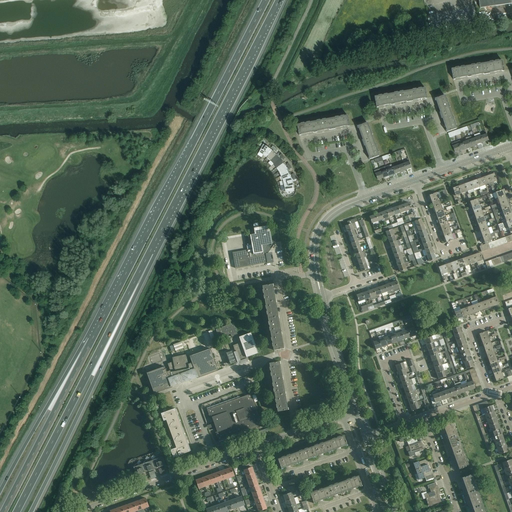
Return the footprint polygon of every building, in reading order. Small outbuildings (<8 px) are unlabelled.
[(511,0),(478,0),(480,8),(511,3),(511,0)] [(492,62),(486,63),(487,68),(484,69),(485,74),(485,73),(487,73),(487,74),(488,74),(487,73),(503,70),(503,71),(504,71),(502,60),(495,62),(495,61),(495,62),(492,62),(492,61),(492,62)] [(485,74),(484,69),(487,68),(486,63),(477,65),(476,64),(476,65),(474,65),(474,64),(474,65),(467,66),(469,77),(469,76),(485,73),(485,74)] [(469,77),(467,66),(461,68),(460,67),(460,68),(458,68),(458,67),(458,68),(451,69),(453,80),(453,79),(469,76),(469,77)] [(415,90),(409,91),(410,96),(407,97),(408,102),(408,101),(410,100),(410,101),(411,101),(411,100),(412,100),(426,98),(426,99),(427,98),(425,88),(418,89),(418,88),(418,89),(416,90),(416,89),(415,89),(415,90)] [(408,102),(407,97),(410,96),(409,91),(400,92),(400,91),(399,92),(400,92),(397,93),(397,92),(397,93),(390,94),(392,105),(392,104),(408,101),(408,102)] [(392,105),(390,94),(384,95),(384,94),(383,94),(384,95),(381,96),(381,95),(381,96),(374,97),(376,107),(377,107),(376,106),(392,104),(392,105)] [(447,102),(444,95),(434,99),(435,99),(441,114),(440,114),(445,112),(446,115),(451,113),(448,104),(447,104),(447,102),(448,102),(447,101),(447,102)] [(453,119),(451,113),(446,115),(445,112),(440,114),(441,114),(441,116),(441,117),(442,116),(447,131),(446,132),(456,129),(454,122),(455,122),(455,121),(454,122),(453,120),(454,119),(453,119)] [(338,117),(331,119),(332,124),(330,124),(331,130),(331,128),(333,128),(333,129),(333,128),(349,125),(349,126),(347,116),(341,117),(340,116),(340,117),(338,117),(338,116),(338,117)] [(331,130),(330,124),(332,124),(331,119),(322,120),(322,119),(322,120),(320,121),(319,120),(319,121),(313,122),(315,132),(315,131),(330,129),(331,130)] [(315,132),(313,122),(306,123),(306,122),(306,123),(304,124),(304,123),(303,123),(303,124),(297,125),(299,135),(299,134),(314,131),(315,133),(315,132)] [(369,128),(367,123),(357,126),(357,127),(358,126),(363,141),(362,142),(367,140),(368,142),(373,141),(370,131),(371,131),(371,130),(370,131),(369,129),(370,128),(369,128)] [(483,142),(480,136),(479,133),(474,135),(475,138),(477,144),(483,142)] [(477,145),(477,144),(475,138),(472,139),(471,136),(468,137),(472,147),(477,145)] [(472,147),(468,137),(465,138),(466,141),(463,142),(466,149),(472,147)] [(375,147),(373,141),(368,142),(367,140),(362,142),(363,142),(364,144),(363,144),(364,144),(370,159),(369,159),(379,156),(376,150),(377,149),(376,149),(375,147),(376,147),(376,146),(375,147)] [(466,149),(463,142),(460,143),(459,140),(457,141),(460,150),(463,149),(463,150),(466,149)] [(460,150),(457,141),(451,143),(454,152),(460,150)] [(263,155),(268,148),(263,144),(261,143),(259,146),(261,147),(259,152),(263,155)] [(267,158),(272,151),(268,148),(263,155),(267,158)] [(276,155),(272,151),(267,158),(270,161),(276,155)] [(280,159),(276,155),(270,161),(273,164),(280,159)] [(283,163),(280,159),(273,164),(276,168),(283,163)] [(411,168),(409,161),(403,164),(405,170),(411,168)] [(286,168),(283,163),(276,168),(279,172),(286,168)] [(400,172),(397,166),(396,163),(391,165),(394,174),(400,172)] [(394,174),(391,165),(385,167),(388,176),(394,174)] [(388,176),(385,167),(380,169),(383,178),(385,177),(385,178),(389,177),(388,176)] [(289,173),(286,168),(279,172),(280,176),(289,173)] [(383,178),(380,169),(374,171),(377,180),(383,178)] [(497,181),(494,173),(490,174),(490,175),(488,176),(492,187),(491,187),(492,190),(494,189),(495,188),(493,183),(497,181)] [(492,187),(488,176),(486,177),(486,176),(482,177),(485,186),(488,184),(489,187),(491,187),(492,187)] [(485,186),(482,177),(478,178),(478,179),(476,180),(479,188),(485,186)] [(479,188),(476,180),(474,181),(474,180),(470,181),(473,190),(479,188)] [(473,190),(470,181),(466,182),(467,183),(464,184),(467,192),(473,190)] [(294,188),(292,183),(284,185),(285,190),(286,190),(286,192),(287,192),(288,193),(290,193),(291,191),(294,191),(294,188)] [(467,192),(464,184),(462,185),(462,184),(458,185),(461,194),(467,192)] [(461,194),(458,185),(455,187),(455,188),(453,188),(455,196),(461,194)] [(507,195),(505,192),(504,192),(504,190),(496,193),(498,198),(507,195)] [(439,199),(437,193),(428,196),(430,200),(431,199),(431,201),(439,199)] [(507,199),(508,199),(507,195),(498,198),(500,204),(508,202),(507,199)] [(441,205),(439,199),(431,201),(432,204),(431,204),(433,208),(441,205)] [(478,199),(470,202),(471,204),(470,204),(471,208),(480,205),(478,199)] [(511,207),(509,203),(508,204),(508,202),(500,204),(502,210),(511,207)] [(411,208),(410,203),(404,205),(406,211),(412,209),(412,208),(412,207),(411,208)] [(443,210),(441,205),(433,208),(434,211),(435,211),(435,213),(443,210)] [(482,211),(480,205),(471,208),(473,212),(474,212),(474,214),(482,211)] [(511,211),(511,207),(502,210),(504,216),(511,213),(511,211)] [(395,217),(393,209),(387,211),(390,219),(395,217)] [(421,218),(418,209),(412,211),(413,213),(412,213),(412,214),(408,216),(409,219),(410,222),(421,218)] [(445,216),(443,210),(435,213),(436,215),(435,216),(437,220),(445,216)] [(390,220),(390,219),(387,211),(381,213),(384,222),(390,220)] [(484,217),(482,211),(474,214),(475,216),(474,216),(476,220),(484,217)] [(384,222),(381,213),(376,215),(379,224),(384,222)] [(504,216),(501,217),(501,218),(502,220),(505,219),(506,222),(511,219),(511,213),(504,216)] [(379,224),(376,215),(370,217),(372,223),(375,222),(376,225),(379,224)] [(447,222),(445,216),(437,220),(438,223),(439,223),(440,225),(447,222)] [(486,223),(484,217),(476,220),(477,224),(478,223),(478,226),(486,223)] [(355,223),(357,222),(356,219),(347,222),(348,225),(345,226),(348,232),(356,229),(357,229),(355,223)] [(421,219),(415,222),(412,223),(414,228),(423,225),(421,219)] [(450,228),(447,222),(440,225),(441,227),(440,228),(441,231),(450,228)] [(275,243),(272,241),(269,226),(259,228),(258,223),(253,224),(254,229),(258,248),(233,253),(235,268),(268,263),(267,255),(268,253),(267,252),(269,248),(271,249),(275,243)] [(488,229),(486,223),(478,226),(479,228),(478,228),(480,232),(488,229)] [(425,231),(423,225),(414,228),(416,234),(425,231)] [(452,234),(451,232),(450,228),(441,231),(442,235),(443,235),(444,237),(452,234)] [(358,235),(357,232),(356,229),(348,232),(350,238),(356,236),(358,235)] [(490,235),(490,232),(488,229),(480,232),(481,236),(482,235),(483,237),(490,235)] [(427,236),(426,232),(425,231),(416,234),(418,240),(421,239),(427,236)] [(454,240),(452,234),(444,237),(445,239),(444,239),(445,243),(454,240)] [(492,240),(490,235),(483,237),(483,239),(483,240),(484,243),(492,240)] [(429,242),(427,236),(421,239),(422,242),(419,243),(420,245),(423,244),(429,242)] [(399,240),(396,241),(390,243),(392,249),(401,246),(399,240)] [(403,252),(401,246),(392,249),(394,255),(403,252)] [(367,257),(365,251),(362,252),(356,255),(358,260),(364,258),(366,257),(367,257)] [(405,257),(403,252),(394,255),(396,260),(402,258),(405,257)] [(480,252),(476,253),(477,254),(474,255),(477,263),(483,260),(480,252)] [(435,259),(434,255),(433,254),(427,256),(425,257),(427,262),(429,261),(435,259)] [(477,263),(474,255),(472,256),(472,255),(468,256),(471,265),(477,263)] [(471,265),(468,256),(464,257),(465,258),(462,259),(465,267),(471,265)] [(366,257),(364,258),(358,260),(360,266),(368,263),(366,257)] [(405,257),(402,258),(396,260),(398,266),(404,264),(407,263),(405,257)] [(465,267),(462,259),(460,260),(460,259),(456,260),(459,269),(465,267)] [(459,269),(456,260),(452,262),(453,262),(451,263),(453,271),(459,269)] [(370,269),(368,263),(360,266),(362,272),(370,269)] [(409,266),(407,263),(404,264),(398,266),(400,272),(406,270),(405,267),(409,266)] [(453,271),(451,263),(448,264),(448,263),(444,264),(447,273),(453,271)] [(447,273),(444,264),(441,266),(441,267),(439,267),(442,275),(447,273)] [(400,291),(397,281),(391,284),(394,293),(400,291)] [(394,293),(391,284),(385,286),(387,292),(388,295),(394,293)] [(273,285),(263,287),(264,293),(263,293),(263,294),(264,294),(265,296),(264,296),(265,296),(266,303),(276,301),(275,301),(272,285),(273,285)] [(377,299),(374,290),(368,292),(371,301),(377,299)] [(371,301),(368,292),(362,294),(365,300),(368,299),(369,302),(371,301)] [(496,297),(492,299),(490,299),(493,307),(495,306),(495,307),(499,306),(496,297)] [(491,308),(493,307),(490,299),(484,301),(487,310),(491,309),(491,308)] [(276,301),(266,303),(267,310),(266,310),(266,311),(267,310),(268,313),(267,313),(268,313),(269,319),(279,317),(278,317),(275,301),(276,301)] [(487,310),(484,301),(478,303),(481,311),(483,310),(484,311),(487,310)] [(481,311),(478,303),(473,306),(476,314),(479,313),(479,312),(481,311)] [(476,314),(473,306),(467,308),(469,315),(471,315),(472,315),(476,314)] [(467,316),(469,315),(467,308),(461,310),(464,318),(467,317),(467,316)] [(464,318),(461,310),(455,312),(458,320),(458,319),(460,319),(460,320),(464,318)] [(279,317),(269,319),(270,325),(269,325),(270,325),(270,328),(269,328),(270,328),(271,335),(282,333),(281,333),(278,317),(279,317)] [(233,323),(216,330),(218,335),(224,333),(225,336),(231,334),(232,337),(238,335),(233,323)] [(410,337),(408,330),(407,327),(404,328),(405,331),(402,332),(405,339),(410,337)] [(462,333),(460,327),(452,329),(454,335),(462,333)] [(416,335),(413,328),(408,330),(410,337),(416,335)] [(405,339),(402,332),(401,329),(395,331),(396,332),(396,334),(399,341),(405,339)] [(489,337),(487,331),(478,334),(480,338),(481,338),(481,340),(489,337)] [(399,341),(396,334),(396,332),(393,333),(394,335),(391,336),(393,344),(399,341)] [(242,363),(249,360),(248,357),(259,353),(251,333),(239,337),(241,343),(233,346),(238,360),(239,363),(242,362),(242,363)] [(282,333),(271,335),(273,341),(272,341),(273,341),(273,344),(272,344),(273,344),(274,351),(285,349),(285,348),(284,349),(281,333),(282,333)] [(464,338),(462,333),(454,335),(456,341),(464,338)] [(393,344),(391,336),(390,335),(384,337),(385,338),(388,346),(393,344)] [(388,346),(385,338),(384,337),(384,336),(382,336),(383,339),(379,340),(382,348),(388,346)] [(433,340),(432,337),(424,339),(427,345),(436,342),(436,339),(433,340)] [(491,343),(489,337),(481,340),(482,342),(481,342),(483,346),(491,343)] [(466,344),(464,338),(456,341),(457,343),(454,344),(456,348),(458,347),(466,344)] [(382,348),(379,340),(373,343),(376,350),(382,348)] [(437,346),(436,342),(427,345),(429,351),(436,348),(435,346),(437,346)] [(493,349),(491,343),(483,346),(484,350),(485,350),(486,352),(493,349)] [(468,350),(466,344),(458,347),(456,348),(458,353),(460,352),(468,350)] [(181,346),(173,348),(174,354),(183,352),(181,346)] [(438,354),(436,348),(429,351),(431,357),(438,354)] [(190,373),(195,371),(198,379),(219,371),(210,349),(189,356),(192,363),(188,364),(186,355),(172,358),(173,362),(168,364),(170,371),(167,372),(165,367),(147,373),(154,394),(173,388),(170,380),(173,379),(174,379),(174,380),(175,380),(175,381),(176,381),(177,382),(178,382),(179,382),(180,382),(181,382),(182,382),(183,382),(184,382),(184,381),(185,381),(186,380),(187,379),(188,379),(188,378),(189,377),(189,376),(189,375),(190,374),(190,373)] [(495,355),(493,349),(486,352),(486,354),(487,358),(495,355)] [(460,352),(453,355),(451,356),(453,361),(455,361),(454,357),(461,355),(462,358),(470,355),(468,350),(460,352)] [(230,362),(224,364),(225,367),(229,365),(229,366),(230,365),(236,363),(232,351),(226,353),(230,362)] [(441,353),(438,354),(431,357),(433,362),(440,360),(443,359),(441,353)] [(472,361),(471,357),(470,355),(462,358),(464,364),(472,361)] [(497,361),(495,355),(487,358),(488,362),(489,361),(490,364),(497,361)] [(444,362),(441,363),(440,360),(433,362),(435,368),(442,365),(445,364),(444,362)] [(474,367),(472,361),(464,364),(463,364),(464,367),(465,366),(467,369),(474,367)] [(500,367),(497,361),(490,364),(491,366),(490,366),(491,370),(500,367)] [(280,362),(270,364),(271,370),(270,371),(271,371),(272,373),(271,373),(271,374),(272,374),(273,380),(283,378),(282,378),(279,363),(280,362)] [(408,368),(406,362),(395,366),(398,372),(405,369),(408,368)] [(446,367),(443,368),(442,365),(435,368),(437,374),(447,370),(446,367)] [(502,373),(500,367),(491,370),(492,373),(493,373),(494,375),(502,373)] [(407,375),(405,369),(398,372),(400,377),(407,375)] [(446,377),(445,375),(448,374),(447,370),(437,374),(439,379),(446,377)] [(504,379),(502,373),(494,375),(495,377),(494,378),(495,382),(504,379)] [(409,380),(407,375),(400,377),(402,383),(409,380)] [(283,378),(273,380),(274,387),(273,387),(274,387),(274,389),(273,389),(273,390),(274,390),(275,396),(286,394),(285,394),(282,379),(283,378)] [(411,379),(409,380),(402,383),(404,389),(411,386),(413,385),(411,379)] [(470,391),(467,383),(466,381),(461,383),(461,385),(464,393),(470,391)] [(475,389),(475,388),(474,385),(473,382),(473,381),(467,383),(470,391),(475,389)] [(464,393),(461,385),(461,383),(460,383),(455,385),(456,387),(458,395),(464,393)] [(413,392),(412,388),(411,386),(404,389),(406,394),(413,392)] [(453,397),(450,389),(449,387),(444,389),(445,391),(447,399),(453,397)] [(458,395),(456,387),(450,389),(453,397),(458,395)] [(416,390),(413,392),(406,394),(408,400),(418,396),(419,396),(416,390)] [(447,399),(445,391),(439,394),(441,401),(447,399)] [(441,401),(439,394),(438,392),(438,393),(433,395),(433,396),(433,397),(431,398),(432,404),(435,403),(441,401)] [(218,441),(251,430),(262,426),(251,394),(207,410),(210,419),(214,417),(216,423),(214,423),(215,426),(217,426),(219,431),(215,433),(218,441)] [(286,394),(275,396),(277,403),(276,403),(277,403),(277,405),(276,405),(276,406),(277,405),(278,412),(289,410),(287,410),(285,395),(286,394)] [(419,400),(418,396),(408,400),(410,405),(417,403),(416,401),(419,400)] [(418,406),(417,403),(410,405),(412,411),(421,408),(420,406),(418,406)] [(493,410),(494,409),(493,406),(489,407),(486,408),(483,409),(485,415),(494,412),(493,410)] [(191,451),(175,409),(161,414),(164,421),(166,420),(174,441),(176,448),(171,450),(173,458),(179,456),(183,455),(182,454),(191,451)] [(496,418),(494,412),(485,415),(487,421),(496,418)] [(498,423),(496,418),(487,421),(489,426),(498,423)] [(442,424),(443,424),(449,439),(447,439),(458,436),(455,429),(456,429),(455,429),(454,427),(455,427),(455,426),(454,427),(452,421),(452,420),(442,424)] [(500,429),(498,423),(489,426),(490,429),(488,430),(489,433),(491,432),(500,429)] [(502,434),(500,429),(491,432),(493,437),(502,434)] [(412,435),(406,437),(407,441),(411,452),(409,452),(410,457),(412,457),(415,455),(415,453),(424,450),(421,441),(417,443),(415,438),(419,436),(415,437),(414,434),(412,435)] [(502,434),(493,437),(490,439),(491,441),(494,440),(495,443),(504,440),(502,434)] [(335,439),(329,442),(330,447),(328,448),(330,453),(330,452),(329,451),(332,451),(332,452),(332,451),(347,445),(347,446),(348,446),(344,436),(338,438),(337,437),(337,438),(335,439),(335,438),(335,439)] [(460,442),(458,436),(447,439),(448,439),(449,439),(454,454),(453,454),(463,451),(461,445),(462,444),(461,444),(460,442),(461,442),(460,442)] [(506,446),(504,440),(495,443),(498,449),(506,446)] [(176,448),(174,441),(168,443),(171,450),(176,448)] [(330,453),(328,448),(330,447),(329,442),(320,445),(320,444),(320,445),(318,445),(317,445),(318,446),(311,448),(315,458),(314,457),(329,452),(330,453)] [(508,452),(506,446),(498,449),(499,453),(496,454),(497,456),(500,455),(508,452)] [(314,458),(315,458),(311,448),(305,450),(304,449),(304,450),(302,451),(302,450),(302,451),(293,454),(295,459),(297,458),(299,463),(299,462),(314,457),(314,458)] [(465,457),(463,451),(453,454),(453,455),(454,454),(459,469),(458,469),(458,470),(469,466),(468,465),(466,460),(467,459),(466,459),(465,457),(466,457),(465,457)] [(299,464),(299,463),(297,458),(295,459),(293,454),(287,456),(287,455),(287,456),(285,457),(284,456),(285,457),(278,460),(282,470),(282,469),(296,463),(297,464),(297,463),(299,463),(299,464)] [(163,457),(161,455),(158,458),(161,467),(166,465),(163,457)] [(433,475),(433,474),(428,459),(414,464),(414,465),(419,480),(433,475)] [(511,466),(511,463),(511,460),(503,463),(504,466),(501,467),(502,470),(505,469),(511,466)] [(253,467),(252,467),(249,463),(243,468),(245,470),(244,470),(246,476),(254,473),(253,471),(254,471),(253,467)] [(142,474),(139,465),(137,464),(134,467),(137,476),(142,474)] [(235,476),(232,468),(225,470),(228,479),(235,476)] [(228,479),(225,470),(219,472),(222,481),(228,479)] [(222,481),(219,472),(213,474),(216,483),(222,481)] [(255,476),(254,473),(246,476),(248,482),(257,479),(256,475),(255,476)] [(216,483),(213,474),(207,476),(210,485),(216,483)] [(475,484),(474,482),(475,481),(474,481),(472,476),(472,475),(462,479),(463,478),(468,493),(467,494),(477,490),(475,484),(476,484),(475,484)] [(210,485),(207,476),(202,478),(205,487),(210,485)] [(362,486),(361,482),(359,476),(352,478),(352,479),(350,479),(350,478),(349,479),(350,479),(343,482),(345,487),(343,488),(345,493),(344,492),(346,491),(347,492),(347,491),(362,486)] [(205,487),(202,478),(196,480),(199,489),(205,487)] [(258,483),(257,479),(248,482),(250,488),(258,485),(258,483)] [(344,493),(345,493),(343,488),(345,487),(343,482),(335,485),(335,484),(334,484),(334,485),(332,486),(332,485),(332,486),(326,488),(329,498),(330,498),(329,497),(332,496),(344,492),(344,493)] [(259,487),(258,485),(250,488),(252,494),(261,491),(260,487),(259,487)] [(440,494),(438,489),(437,486),(436,486),(429,489),(430,489),(431,492),(424,495),(429,507),(441,502),(438,495),(440,494)] [(329,498),(326,488),(320,490),(319,489),(319,490),(317,491),(317,490),(317,491),(310,494),(314,504),(314,503),(329,497),(329,498)] [(479,497),(477,490),(467,494),(468,494),(474,509),(473,509),(483,505),(480,499),(481,499),(480,499),(480,497),(480,496),(479,497)] [(263,495),(261,491),(252,494),(255,500),(263,497),(262,495),(263,495)] [(292,492),(290,493),(287,494),(283,496),(285,502),(294,499),(292,492)] [(244,505),(241,497),(235,499),(238,508),(244,505)] [(263,499),(263,497),(255,500),(257,506),(266,503),(264,499),(263,499)] [(149,507),(147,501),(146,498),(140,500),(143,509),(149,507)] [(238,508),(235,499),(229,501),(233,510),(238,508)] [(296,504),(294,499),(285,502),(288,508),(296,504)] [(143,509),(140,500),(134,503),(137,511),(143,509)] [(233,510),(229,501),(223,503),(227,511),(233,510)] [(135,511),(137,511),(134,503),(128,505),(130,511),(135,511)] [(226,511),(227,511),(223,503),(218,505),(220,511),(226,511)] [(267,506),(266,503),(257,506),(259,511),(267,509),(266,507),(267,506)]
